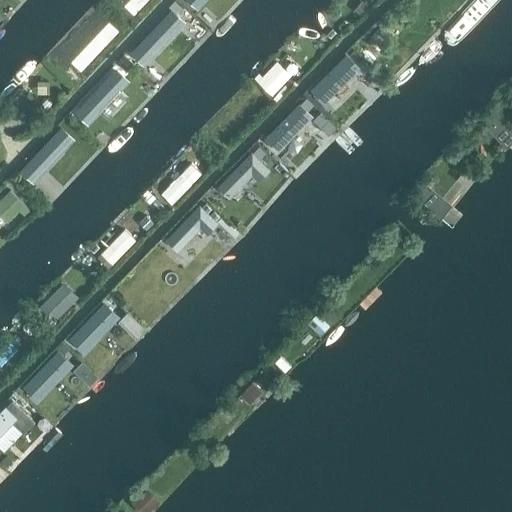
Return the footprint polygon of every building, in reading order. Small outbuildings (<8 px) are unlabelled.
[(122,0),(116,6),(128,18),(145,1),(144,0),(122,0)] [(190,0),(202,13),(216,0),(190,0)] [(354,0),(366,10),(375,0),(354,0)] [(148,40),(134,55),(151,70),(164,54),(148,40)] [(94,60),(81,50),(65,68),(78,79),(94,60)] [(261,79),(274,92),(288,77),(274,65),(261,79)] [(511,95),(497,110),(509,122),(511,119),(511,95)] [(7,107),(25,121),(34,111),(16,96),(7,107)] [(380,120),(369,107),(333,140),(344,152),(380,120)] [(497,110),(483,124),(501,142),(511,131),(511,125),(509,122),(497,110)] [(71,128),(62,137),(76,151),(85,142),(71,128)] [(301,198),(334,164),(322,152),(289,186),(301,198)] [(178,175),(157,197),(169,207),(189,186),(178,175)] [(426,184),(414,198),(435,214),(437,212),(433,208),(443,197),(426,184)] [(0,221),(3,225),(22,206),(7,191),(0,197),(0,221)] [(273,202),(232,242),(245,255),(286,215),(273,202)] [(112,264),(128,248),(119,239),(103,254),(112,264)] [(244,254),(232,242),(205,270),(217,282),(244,254)] [(54,322),(69,307),(55,293),(39,308),(54,322)] [(317,313),(308,322),(317,331),(325,322),(317,313)] [(0,353),(0,364),(5,371),(25,356),(14,343),(0,353)] [(264,372),(255,381),(260,386),(269,376),(264,372)] [(253,383),(241,395),(248,402),(260,391),(253,383)] [(238,396),(232,403),(235,406),(241,400),(238,396)] [(39,434),(0,479),(0,488),(8,497),(53,446),(39,434)] [(149,489),(133,502),(141,511),(147,511),(160,501),(149,489)]
